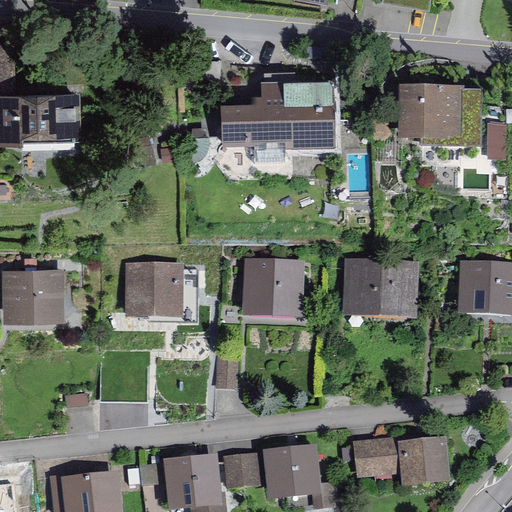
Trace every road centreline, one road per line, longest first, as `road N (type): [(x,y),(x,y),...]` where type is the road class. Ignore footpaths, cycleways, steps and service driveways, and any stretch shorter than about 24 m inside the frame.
road 1 (residential): [(0,453),(511,403)]
road 2 (residential): [(511,55),(0,8)]
